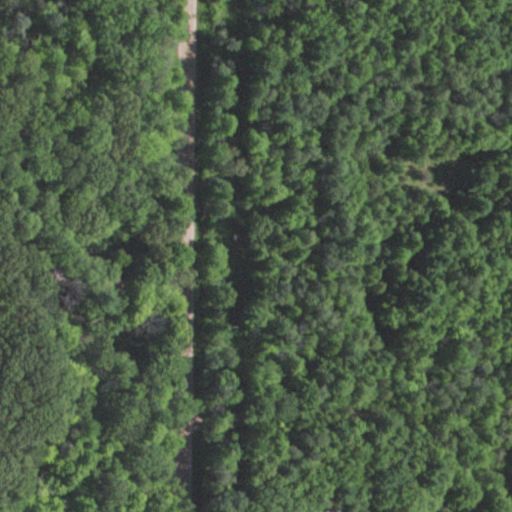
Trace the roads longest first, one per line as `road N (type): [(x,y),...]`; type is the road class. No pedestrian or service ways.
road 1 (residential): [(192,0),(190,511)]
road 2 (residential): [(193,423),(511,406)]
road 3 (residential): [(191,282),(0,269)]
